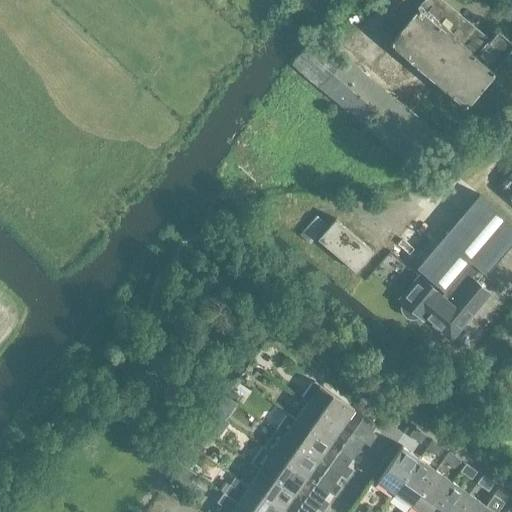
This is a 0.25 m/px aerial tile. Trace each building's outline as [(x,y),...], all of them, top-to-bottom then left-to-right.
[(425,0),(389,42),(464,105),(511,48),(511,42),(497,30),(488,41),(440,0),(425,0)] [(289,64),(413,168),(439,137),(315,33),(289,64)] [(510,199),(511,200),(511,171),(510,170),(503,175),(503,177),(499,183),(501,190),(511,198),(510,199)] [(442,237),(449,243),(419,277),(399,299),(400,300),(400,304),(399,306),(399,309),(400,313),(402,317),(406,319),(409,320),(414,321),(417,320),(421,318),(422,319),(425,316),(432,322),(432,323),(448,337),(487,293),(462,272),(470,263),(484,275),(511,242),(511,224),(479,195),(442,237)] [(299,235),(309,244),(326,225),(316,216),(299,235)] [(317,239),(354,271),(371,251),(334,219),(317,239)] [(418,351),(434,363),(442,353),(427,340),(418,351)] [(306,401),(341,426),(353,408),(318,384),(314,381),(311,381),(301,394),(302,398),(306,401)] [(306,401),(294,418),(329,443),(341,426),(306,401)] [(275,430),(282,435),(283,434),(318,459),(329,443),(294,418),(287,413),(275,430)] [(359,423),(372,432),(377,425),(364,416),(359,423)] [(425,435),(414,428),(409,435),(420,443),(425,435)] [(347,440),(360,449),(365,442),(352,433),(347,440)] [(282,435),(270,452),(305,477),(318,459),(283,434),(282,435)] [(443,448),(432,440),(427,447),(437,455),(443,448)] [(376,480),(394,492),(419,457),(401,445),(376,480)] [(335,457),(348,466),(352,459),(339,450),(335,457)] [(270,452),(259,468),(294,493),(305,477),(270,452)] [(459,459),(449,452),(443,459),(454,467),(459,459)] [(394,492),(410,504),(435,468),(419,457),(394,492)] [(476,471),(465,463),(460,471),(471,478),(476,471)] [(323,473),(336,482),(341,475),(328,466),(323,473)] [(239,479),(239,480),(284,511),(289,511),(284,508),(294,493),(259,468),(248,485),(239,479)] [(410,504),(422,511),(429,511),(451,480),(435,468),(410,504)] [(493,483),(482,475),(477,482),(487,490),(493,483)] [(229,484),(223,493),(249,511),(284,511),(239,480),(233,487),(229,484)] [(429,511),(454,511),(469,492),(451,480),(429,511)] [(311,490),(324,499),(329,492),(316,483),(311,490)] [(510,495),(499,487),(493,494),(505,502),(510,495)] [(454,511),(480,511),(486,504),(469,492),(454,511)] [(249,511),(223,493),(217,501),(222,504),(216,511),(249,511)] [(300,506),(307,511),(315,511),(317,509),(304,499),(300,506)]
